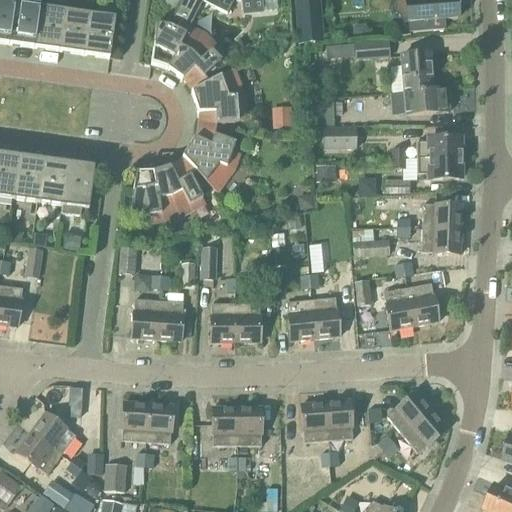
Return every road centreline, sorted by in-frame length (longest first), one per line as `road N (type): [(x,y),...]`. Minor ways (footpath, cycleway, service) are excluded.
road 1 (residential): [(480,362),(226,377),(85,370)]
road 2 (residential): [(85,370),(116,151)]
road 3 (residential): [(492,187),(489,0)]
road 4 (residential): [(480,362),(492,187)]
road 5 (residential): [(441,511),(470,431),(480,362)]
road 6 (residential): [(116,151),(154,152),(174,126),(162,95),(125,85)]
road 7 (residential): [(125,85),(0,67)]
